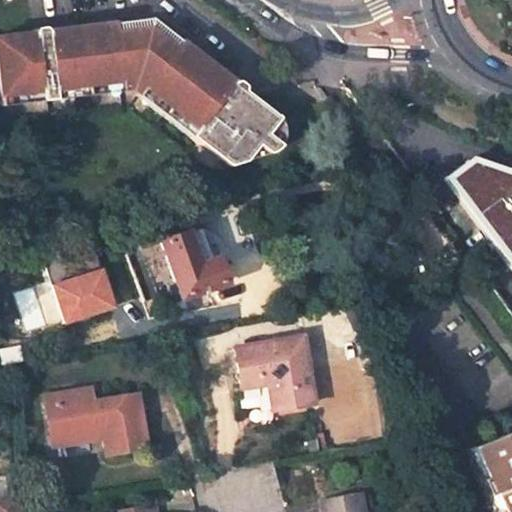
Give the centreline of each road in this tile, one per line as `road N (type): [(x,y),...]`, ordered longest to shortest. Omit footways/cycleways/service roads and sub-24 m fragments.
road 1 (tertiary): [(260,0),(297,40),(356,54),(447,49)]
road 2 (tertiary): [(389,0),(337,13),(272,0)]
